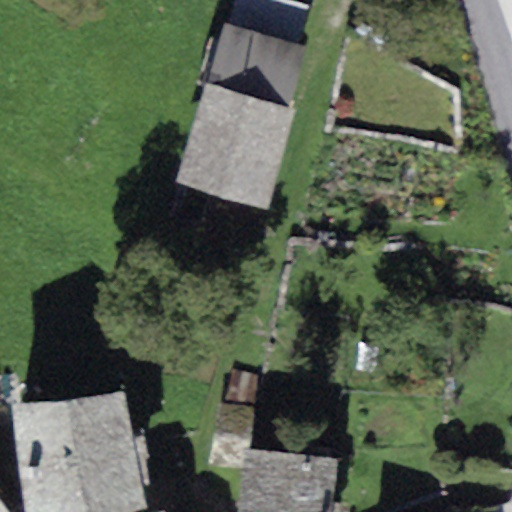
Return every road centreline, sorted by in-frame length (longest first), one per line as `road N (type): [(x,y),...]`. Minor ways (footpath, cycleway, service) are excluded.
road 1 (residential): [(202,494),(195,454),(246,332),(341,0)]
road 2 (residential): [(475,0),(511,123)]
